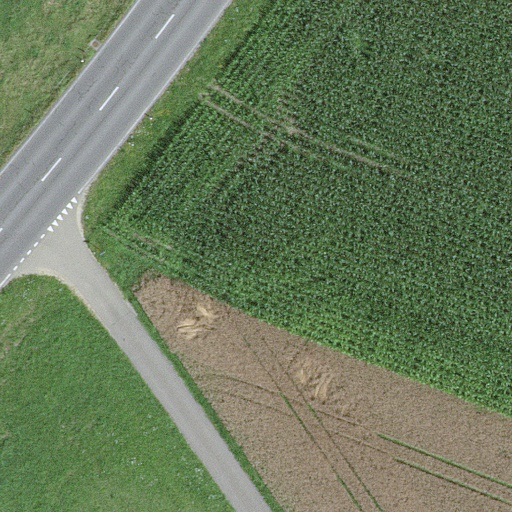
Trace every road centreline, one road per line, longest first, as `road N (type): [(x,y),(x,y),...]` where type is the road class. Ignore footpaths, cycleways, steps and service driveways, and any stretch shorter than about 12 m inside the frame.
road 1 (unclassified): [(253,511),(79,266),(17,211)]
road 2 (secondary): [(183,0),(17,211)]
